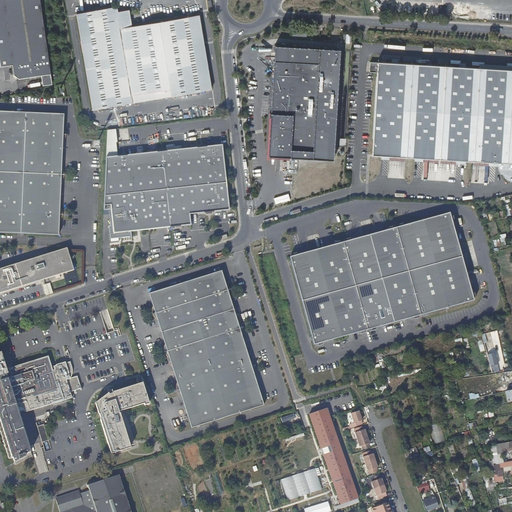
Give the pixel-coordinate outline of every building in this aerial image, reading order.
[(50,73),(39,0),(0,0),(0,64),(0,65),(14,64),(16,74),(19,78),(41,75),(50,73)] [(169,90),(170,96),(211,90),(199,15),(131,26),(129,10),(118,12),(117,6),(76,12),(91,108),(131,102),(130,95),(169,90)] [(353,34),(344,33),(344,42),(352,43),(353,34)] [(268,154),(331,158),(338,49),(275,45),(268,154)] [(376,72),(371,154),(390,155),(394,155),(395,155),(399,155),(400,155),(405,156),(424,157),(428,157),(429,157),(433,157),(434,157),(438,157),(441,158),(445,158),(446,158),(450,158),(451,158),(455,158),(474,159),(479,160),(484,160),(485,160),(489,160),(511,161),(511,68),(377,61),(377,62),(370,62),(369,72),(376,72)] [(50,73),(41,75),(43,85),(52,83),(50,73)] [(131,102),(170,96),(169,90),(130,95),(131,102)] [(64,114),(0,110),(0,232),(59,235),(64,114)] [(106,158),(103,211),(107,211),(108,224),(107,224),(109,238),(130,235),(130,230),(190,223),(189,213),(229,208),(221,144),(106,158)] [(425,177),(430,175),(430,180),(436,180),(436,177),(434,177),(434,171),(437,170),(439,175),(438,180),(454,181),(455,164),(448,163),(449,166),(445,167),(444,167),(437,170),(434,169),(435,165),(432,165),(432,166),(426,166),(423,167),(423,171),(433,172),(427,174),(424,174),(425,177)] [(474,300),(449,213),(289,258),(313,345),(474,300)] [(0,293),(75,270),(68,248),(0,268),(0,293)] [(223,272),(154,295),(191,428),(263,405),(223,272)] [(484,339),(496,337),(496,339),(504,337),(501,326),(482,331),(484,339)] [(497,361),(507,360),(504,340),(496,341),(496,338),(484,339),(486,350),(495,349),(497,361)] [(493,355),(487,357),(490,367),(496,366),(493,355)] [(0,431),(9,461),(12,460),(16,469),(32,464),(17,412),(16,408),(19,406),(19,404),(25,402),(25,404),(32,402),(34,404),(37,403),(41,415),(72,406),(68,391),(69,391),(68,387),(70,386),(72,384),(73,378),(73,377),(71,370),(67,371),(66,370),(57,373),(57,374),(53,375),(54,379),(52,379),(48,365),(12,376),(12,375),(9,375),(9,377),(5,378),(0,361),(0,431)] [(104,389),(100,390),(101,394),(94,402),(101,423),(101,424),(109,451),(129,445),(127,441),(126,441),(120,420),(121,419),(118,411),(117,411),(116,409),(136,403),(137,405),(141,404),(135,382),(104,391),(104,389)] [(324,407),(307,413),(338,505),(355,499),(324,407)] [(353,423),(351,424),(353,428),(360,425),(359,422),(362,420),(359,411),(350,414),(352,420),(353,423)] [(294,413),(281,418),(283,423),(295,418),(294,413)] [(37,423),(42,442),(48,441),(44,421),(37,423)] [(362,430),(360,426),(353,429),(355,433),(354,433),(359,446),(361,446),(362,449),(370,446),(369,443),(369,442),(365,429),(364,430),(362,430)] [(511,446),(511,440),(491,445),(493,464),(499,463),(503,462),(502,454),(502,449),(505,448),(508,447),(511,446)] [(413,457),(419,455),(417,448),(411,450),(413,457)] [(370,455),(368,451),(362,453),(363,457),(362,457),(367,471),(368,471),(369,474),(376,471),(375,468),(377,467),(378,467),(373,453),(372,454),(370,455)] [(314,469),(280,480),(286,500),(320,489),(314,469)] [(129,511),(119,477),(120,476),(119,473),(114,475),(114,476),(90,483),(85,484),(86,488),(87,488),(88,490),(83,491),(78,493),(78,492),(54,499),(58,511),(129,511)] [(371,481),(373,489),(384,485),(381,478),(380,479),(378,475),(371,477),(372,481),(371,481)] [(422,494),(430,491),(428,482),(419,485),(422,494)] [(384,485),(373,489),(376,496),(376,495),(378,499),(384,497),(383,493),(385,492),(386,491),(384,485)] [(54,499),(78,492),(77,491),(54,498),(54,499)] [(436,499),(425,503),(427,510),(438,506),(436,499)]
